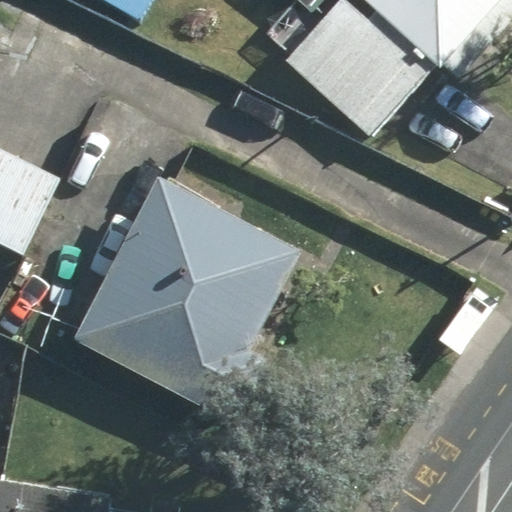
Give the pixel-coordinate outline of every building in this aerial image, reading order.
[(148,0),(85,0),(134,27),(148,0)] [(511,0),(340,0),(341,1),(273,75),(362,156),(432,79),(449,95),(511,25),(511,0)] [(511,72),(496,96),(511,106),(511,72)] [(0,241),(22,252),(61,176),(0,145),(0,241)] [(79,332),(244,416),(276,354),(253,343),(304,244),(161,172),(79,332)] [(108,511),(112,493),(6,475),(0,511),(108,511)]
